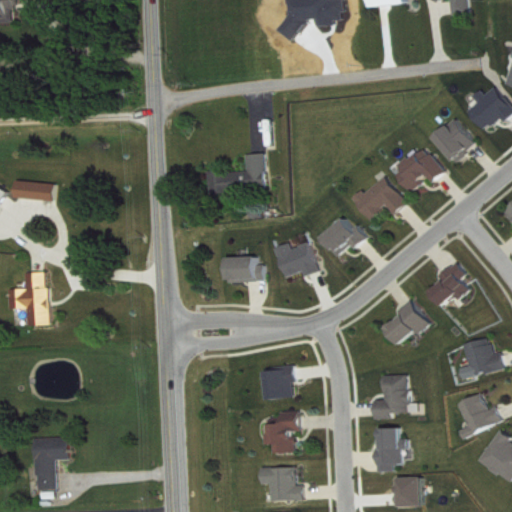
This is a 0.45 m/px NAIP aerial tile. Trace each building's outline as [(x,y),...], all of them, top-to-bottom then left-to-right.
[(0,0),(0,23),(24,23),(23,0),(0,0)] [(414,0),(378,0),(379,8),(415,4),(414,0)] [(461,0),(463,16),(480,14),(478,0),(444,0),(445,1),(452,0),(461,0)] [(496,95),(492,90),(484,97),(490,103),(480,111),(495,131),(511,118),(511,119),(511,94),(506,87),(496,95)] [(487,145),(466,119),(444,137),(465,162),(487,145)] [(443,184),(456,172),(440,155),(435,161),(427,153),(405,173),(422,192),(438,178),(443,184)] [(257,170),(218,173),(220,193),(277,189),(274,154),(256,155),(257,170)] [(382,221),(398,208),(405,215),(418,204),(395,177),(374,194),(372,191),(363,199),(382,221)] [(0,215),(17,192),(0,180),(0,215)] [(65,184),(25,181),(24,199),(64,201),(65,184)] [(347,257),(361,246),(364,250),(377,239),(366,224),(362,227),(355,219),(332,238),(347,257)] [(312,271),(314,277),(328,272),(318,243),(302,249),(300,243),(286,249),(296,277),(312,271)] [(237,258),(238,283),(274,282),(273,265),(267,265),(266,257),(237,258)] [(471,280),(477,275),(467,263),(437,288),(452,307),(465,297),(468,301),(480,291),(471,280)] [(58,325),(56,273),(34,273),(35,290),(18,290),(18,310),(36,309),(37,326),(58,325)] [(410,346),(425,332),(428,335),(441,324),(421,302),(393,327),(410,346)] [(473,344),(479,367),(470,369),(472,379),(511,370),(511,357),(511,353),(503,355),(499,338),(473,344)] [(303,398),(301,383),(306,383),(304,366),(275,368),(278,400),(303,398)] [(385,420),(401,419),(401,414),(419,413),(418,375),(393,376),(394,400),(384,401),(385,420)] [(468,431),(472,439),(511,423),(506,407),(497,410),(491,395),(468,404),(477,427),(468,431)] [(305,453),(304,432),(310,431),(309,412),(291,413),(292,418),(278,419),(279,445),(283,445),(284,454),(305,453)] [(403,472),(403,464),(411,464),(411,450),(417,450),(417,440),(410,440),(410,428),(390,428),(390,439),(386,439),(387,472),(403,472)] [(511,477),(511,434),(508,432),(488,462),(511,477)] [(65,490),(65,460),(78,460),(78,438),(43,439),(44,491),(65,490)] [(306,486),(305,468),(271,469),(271,485),(280,485),(281,502),(314,500),(313,486),(306,486)] [(432,477),(405,478),(405,507),(432,507),(432,477)]
